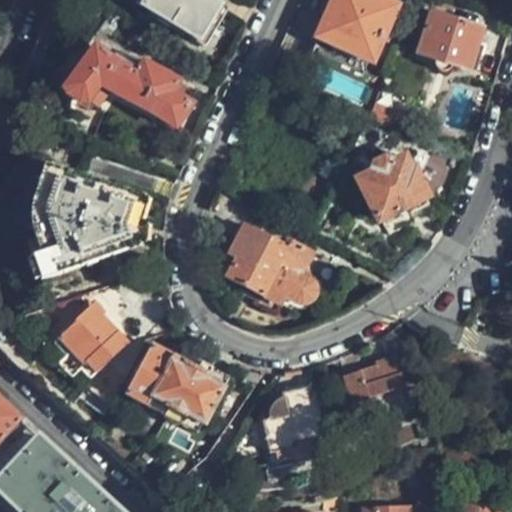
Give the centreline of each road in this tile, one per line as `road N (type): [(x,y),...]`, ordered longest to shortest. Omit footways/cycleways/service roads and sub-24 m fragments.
road 1 (residential): [(511,93),(466,219),(402,293),(302,347),(271,351),(230,339),(205,318),(191,291),(187,227),(279,0)]
road 2 (residential): [(0,378),(144,511)]
